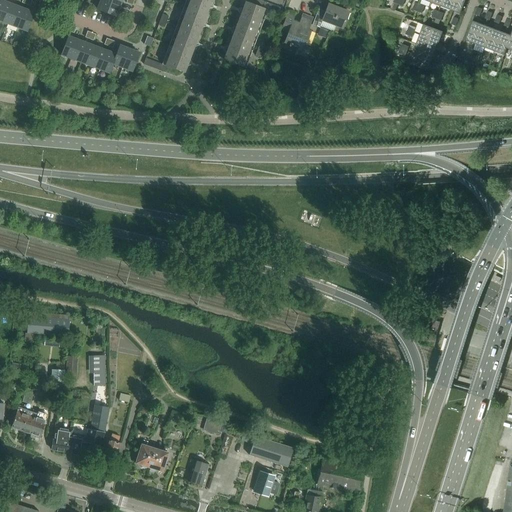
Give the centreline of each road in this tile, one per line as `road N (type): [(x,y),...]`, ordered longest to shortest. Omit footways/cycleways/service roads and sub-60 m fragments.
road 1 (primary): [(0,202),(324,286),(384,316),(407,340),(418,384),(396,511)]
road 2 (unclassified): [(0,174),(251,231),(511,331)]
road 3 (secondary): [(0,168),(283,184),(511,169)]
road 4 (primary): [(503,222),(471,294),(401,511)]
road 5 (secondary): [(294,156),(0,135)]
road 6 (primary): [(503,222),(482,189),(441,163),(294,156)]
road 7 (secondary): [(511,139),(294,156)]
road 8 (primary): [(443,511),(495,349)]
road 9 (residential): [(160,511),(0,465)]
road 10 (residential): [(141,0),(131,28),(118,37),(45,0)]
